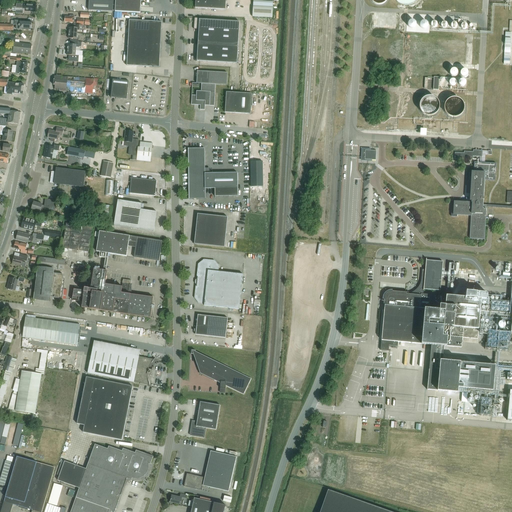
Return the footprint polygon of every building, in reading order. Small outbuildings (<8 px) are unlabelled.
[(115,0),(116,0),(115,0),(88,0),(88,10),(113,12),(113,6),(115,6),(115,12),(140,13),(141,0),(115,0)] [(195,0),(195,8),(225,10),(225,0),(195,0)] [(272,18),(273,2),(263,1),(263,7),(253,6),(252,17),(272,18)] [(36,5),(24,4),(16,4),(16,7),(13,7),(11,8),(11,10),(13,11),(16,11),(16,13),(23,14),(23,10),(24,10),(24,11),(36,12),(36,5)] [(76,17),(75,17),(75,16),(70,15),(70,17),(65,16),(65,22),(74,23),(74,24),(84,25),(84,20),(76,19),(76,17)] [(194,29),(199,29),(197,61),(237,63),(240,22),(204,20),(204,19),(195,18),(194,29)] [(127,66),(159,67),(162,22),(129,20),(127,66)] [(31,25),(32,22),(15,21),(15,25),(16,25),(16,29),(23,30),(23,31),(25,31),(25,30),(31,30),(31,25)] [(70,28),(70,33),(78,34),(78,30),(83,30),(83,28),(85,28),(86,26),(74,25),(74,28),(70,28)] [(73,39),(73,42),(79,42),(79,39),(80,39),(80,36),(77,36),(78,34),(70,33),(69,38),(73,39)] [(31,51),(32,45),(12,42),(11,49),(11,50),(13,50),(13,53),(21,54),(21,53),(30,54),(30,50),(31,51)] [(69,44),(69,50),(76,50),(77,45),(78,45),(79,42),(73,42),(72,44),(69,44)] [(11,50),(11,49),(2,48),(1,54),(6,54),(5,56),(10,57),(10,56),(11,50)] [(76,50),(69,50),(68,55),(71,55),(71,61),(79,62),(79,56),(76,56),(76,50)] [(13,65),(13,70),(13,73),(15,73),(15,74),(19,74),(20,73),(26,74),(28,62),(21,61),(22,58),(10,56),(10,57),(9,60),(17,61),(16,66),(13,65)] [(201,83),(200,88),(201,88),(216,89),(216,84),(227,85),(228,73),(197,71),(197,83),(201,83)] [(93,94),(94,79),(66,77),(62,77),(62,75),(56,75),(56,76),(54,76),(54,85),(55,85),(55,89),(59,89),(59,90),(93,94)] [(23,94),(24,84),(8,82),(8,80),(0,79),(0,86),(8,87),(7,94),(13,94),(13,93),(23,94)] [(127,99),(129,81),(113,79),(111,97),(127,99)] [(196,95),(192,95),(191,105),(198,105),(198,104),(200,105),(200,110),(205,110),(205,105),(215,106),(215,97),(216,89),(201,88),(201,92),(197,91),(196,95)] [(251,114),(252,94),(226,92),(225,112),(251,114)] [(399,93),(397,110),(410,113),(411,108),(414,108),(416,96),(399,93)] [(428,114),(443,112),(441,100),(438,100),(437,94),(422,97),(424,111),(428,111),(428,114)] [(468,114),(464,96),(447,99),(450,117),(468,114)] [(0,113),(9,114),(9,117),(13,118),(13,119),(19,120),(20,113),(10,111),(10,108),(0,107),(0,113)] [(18,124),(19,120),(13,119),(13,118),(9,117),(8,119),(0,118),(0,119),(0,124),(8,126),(8,123),(18,124)] [(3,140),(12,142),(13,131),(5,130),(6,126),(0,125),(0,130),(4,132),(3,140)] [(55,139),(58,139),(59,135),(62,136),(63,129),(57,128),(56,132),(54,131),(49,130),(48,137),(51,138),(50,139),(51,141),(54,142),(55,139)] [(129,146),(138,147),(139,140),(133,139),(134,131),(126,131),(124,146),(129,146)] [(152,149),(153,143),(140,142),(140,147),(138,147),(137,160),(151,162),(151,157),(152,149)] [(4,144),(0,143),(0,151),(3,151),(2,152),(10,153),(11,145),(4,144)] [(54,145),(54,147),(46,145),(44,157),(52,159),(53,150),(59,151),(60,146),(54,145)] [(132,160),(137,160),(138,147),(129,146),(128,155),(133,155),(132,160)] [(84,156),(94,158),(95,152),(68,147),(67,155),(84,158),(84,156)] [(190,199),(205,198),(205,188),(215,188),(215,196),(238,196),(237,173),(210,173),(205,168),(205,148),(189,148),(188,148),(189,199),(190,199)] [(362,149),(361,161),(372,161),(372,160),(376,160),(376,151),(371,151),(371,149),(362,149)] [(473,150),(473,152),(464,151),(464,153),(455,153),(455,159),(464,159),(464,157),(473,158),(473,156),(482,157),(482,151),(473,150)] [(0,161),(8,163),(9,155),(0,153),(0,161)] [(114,163),(104,161),(101,176),(111,178),(114,163)] [(264,161),(252,162),(252,187),(264,187),(264,161)] [(511,203),(511,206),(483,204),(483,200),(484,200),(484,198),(483,198),(484,180),(495,181),(496,163),(474,162),(474,172),(471,171),(470,193),(469,201),(471,201),(471,202),(454,201),(453,206),(452,206),(451,216),(457,217),(457,215),(471,216),(470,239),(485,239),(486,209),(483,208),(483,206),(511,208),(511,191),(508,191),(507,203),(511,203)] [(84,187),(86,172),(59,168),(59,167),(56,167),(54,184),(84,187)] [(155,196),(157,181),(131,178),(130,193),(155,196)] [(114,181),(107,180),(105,195),(112,196),(114,181)] [(55,211),(56,201),(47,199),(46,206),(42,205),(42,204),(34,202),(31,209),(32,209),(40,212),(41,209),(55,211)] [(118,200),(114,226),(154,232),(157,212),(141,209),(142,204),(118,200)] [(225,247),(228,217),(198,214),(196,229),(194,229),(194,231),(196,231),(194,244),(225,247)] [(39,218),(33,216),(32,220),(24,218),(21,228),(34,231),(36,226),(41,227),(42,222),(39,221),(39,218)] [(62,248),(88,252),(92,227),(66,223),(62,248)] [(44,235),(61,238),(62,233),(46,230),(44,235)] [(100,231),(97,251),(100,252),(99,257),(106,258),(106,253),(126,256),(128,246),(136,247),(134,257),(159,261),(162,241),(100,231)] [(33,234),(32,236),(29,235),(18,232),(16,240),(27,243),(28,241),(32,242),(33,239),(44,241),(45,236),(33,234)] [(26,254),(27,252),(25,251),(26,245),(16,242),(14,249),(21,250),(20,253),(26,254)] [(26,261),(27,256),(19,254),(18,257),(14,256),(12,264),(25,267),(26,263),(22,261),(22,260),(26,261)] [(38,267),(64,270),(65,260),(39,257),(38,267)] [(427,258),(424,288),(440,290),(443,260),(427,258)] [(204,304),(204,305),(239,309),(243,274),(218,271),(219,266),(215,261),(204,260),(199,264),(195,298),(199,303),(204,304)] [(60,299),(63,275),(53,274),(54,270),(38,268),(34,299),(50,301),(50,297),(60,299)] [(107,271),(106,271),(94,269),(90,292),(78,290),(78,288),(74,287),(72,300),(83,302),(82,308),(150,318),(153,298),(128,294),(130,284),(131,281),(123,279),(122,287),(105,285),(107,271)] [(15,291),(17,280),(10,278),(7,289),(15,291)] [(444,345),(461,347),(462,337),(478,339),(481,299),(466,297),(446,295),(447,290),(440,290),(424,288),(403,286),(402,292),(393,291),(391,291),(390,291),(389,292),(388,292),(387,293),(386,294),(385,295),(385,297),(384,298),(384,299),(384,301),(385,301),(382,340),(431,345),(427,390),(458,392),(458,387),(493,391),(495,365),(442,361),(444,345)] [(486,293),(477,292),(466,291),(466,297),(481,299),(486,299),(486,293)] [(228,318),(198,315),(196,335),(226,338),(228,318)] [(7,327),(10,318),(6,316),(5,320),(0,318),(0,328),(2,325),(3,325),(7,327)] [(23,337),(77,345),(80,325),(25,317),(23,337)] [(154,360),(155,358),(154,359),(139,356),(93,347),(88,373),(134,382),(149,385),(149,386),(150,386),(149,385),(149,384),(149,383),(148,381),(148,380),(148,378),(148,377),(148,376),(148,374),(151,375),(153,370),(149,369),(150,367),(150,365),(151,364),(152,362),(153,361),(154,360)] [(196,351),(196,350),(192,350),(191,354),(194,354),(200,373),(221,383),(220,388),(226,389),(226,386),(244,394),(251,379),(196,351)] [(67,407),(73,408),(81,357),(75,356),(67,407)] [(60,381),(64,382),(66,368),(46,366),(43,395),(58,397),(60,381)] [(42,375),(22,371),(19,389),(19,392),(18,392),(18,395),(18,397),(17,400),(15,410),(35,414),(42,375)] [(87,377),(77,424),(85,425),(84,432),(122,440),(133,386),(87,377)] [(192,421),(190,433),(192,436),(205,438),(206,428),(216,430),(220,405),(200,402),(197,421),(192,421)] [(202,449),(210,451),(212,444),(191,440),(190,447),(196,448),(196,446),(202,448),(202,449)] [(114,511),(127,478),(132,480),(132,478),(136,479),(139,478),(142,477),(145,476),(147,473),(148,470),(149,467),(149,464),(151,463),(153,456),(146,453),(136,450),(135,453),(123,448),(122,451),(109,446),(108,449),(95,444),(86,469),(65,461),(58,480),(79,488),(70,511),(114,511)] [(187,473),(184,486),(201,490),(202,485),(229,491),(237,457),(211,451),(205,477),(187,473)] [(32,510),(31,511),(41,511),(55,467),(17,456),(4,501),(0,511),(10,511),(13,504),(32,510)] [(57,506),(62,486),(54,483),(48,503),(57,506)] [(392,511),(329,489),(320,511),(392,511)] [(186,501),(187,495),(181,494),(180,497),(172,495),(171,499),(170,499),(169,503),(173,504),(173,503),(180,504),(181,500),(186,501)] [(223,511),(225,505),(194,498),(191,511),(223,511)]
